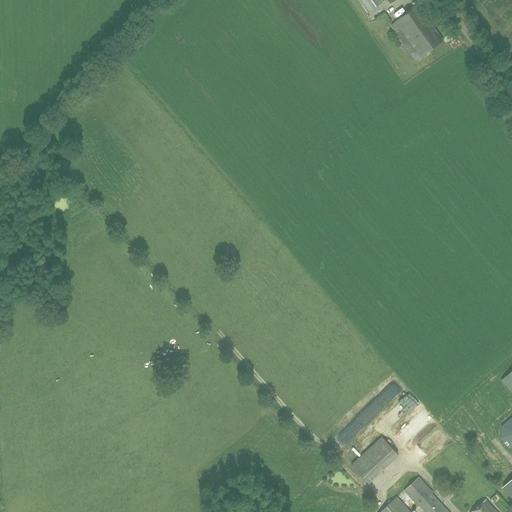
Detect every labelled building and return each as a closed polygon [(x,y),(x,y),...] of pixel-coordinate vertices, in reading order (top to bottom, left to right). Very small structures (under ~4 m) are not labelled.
[(359,0),(368,13),(383,2),(381,0),(359,0)] [(417,61),(444,41),(419,6),(391,25),(399,36),(395,39),(401,47),(405,44),(417,61)] [(511,391),(511,370),(502,380),(511,391)] [(399,409),(385,422),(392,429),(406,416),(399,409)] [(434,424),(426,415),(404,435),(412,444),(434,424)] [(437,435),(421,450),(427,456),(443,441),(437,435)] [(370,449),(352,465),(368,483),(386,467),(370,449)] [(425,511),(449,511),(433,494),(434,493),(419,477),(405,490),(425,511)] [(511,498),(511,479),(502,488),(511,498)] [(410,511),(397,497),(380,511),(410,511)] [(497,511),(486,499),(471,511),(497,511)]
